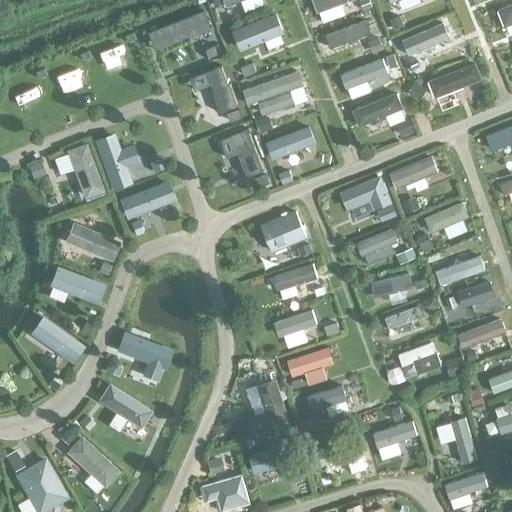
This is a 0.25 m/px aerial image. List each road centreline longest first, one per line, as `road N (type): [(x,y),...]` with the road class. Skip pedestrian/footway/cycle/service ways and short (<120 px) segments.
road 1 (unclassified): [(511,110),(221,228),(209,244),(207,268),(227,382),(170,511)]
road 2 (unknown): [(450,134),(511,282)]
